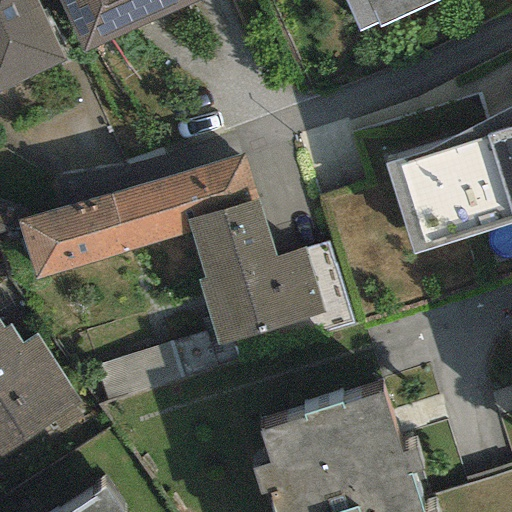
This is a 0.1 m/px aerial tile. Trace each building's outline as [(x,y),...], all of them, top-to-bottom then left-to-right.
[(35,0),(0,0),(0,90),(64,61),(35,0)] [(55,0),(82,56),(199,3),(197,0),(55,0)] [(440,0),(345,0),(358,28),(374,21),(377,29),(440,0)] [(384,162),(410,253),(511,223),(511,106),(423,154),(384,162)] [(254,200),(240,155),(17,224),(35,281),(189,233),(185,221),(254,200)] [(185,221),(189,233),(203,280),(196,282),(215,345),(322,314),(302,249),(273,257),(254,200),(185,221)] [(0,232),(9,230),(8,205),(0,201),(0,232)] [(0,323),(0,484),(93,425),(36,337),(23,345),(10,325),(3,329),(0,323)] [(380,393),(259,430),(269,462),(250,468),(258,496),(269,493),(274,511),(417,511),(405,474),(423,469),(417,450),(399,456),(380,393)] [(116,511),(103,492),(71,511),(62,511),(59,511),(116,511)]
